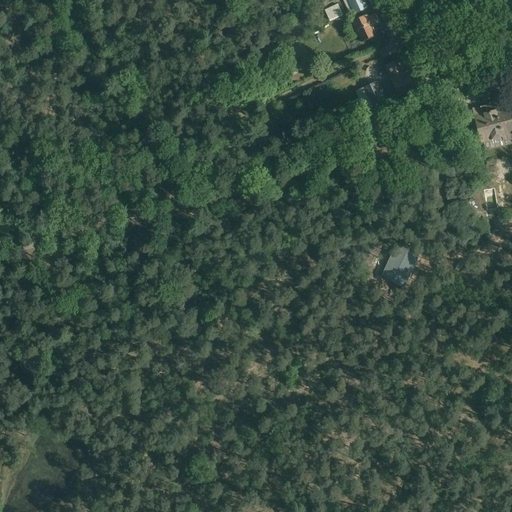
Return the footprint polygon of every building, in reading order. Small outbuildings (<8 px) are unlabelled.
[(364,0),(343,0),(352,16),(368,8),(364,0)] [(330,20),(342,15),(338,5),(326,10),(330,20)] [(354,20),(360,33),(364,42),(377,35),(373,27),(380,23),(376,13),(364,19),(363,16),(354,20)] [(312,67),(299,39),(280,49),(293,76),(312,67)] [(386,66),(400,95),(415,88),(409,75),(407,76),(400,60),(386,66)] [(377,82),(356,92),(365,110),(385,100),(377,82)] [(486,150),(496,148),(506,145),(504,139),(511,137),(511,124),(507,104),(496,107),(496,103),(481,107),(483,114),(476,116),(483,141),(484,141),(486,150)]
